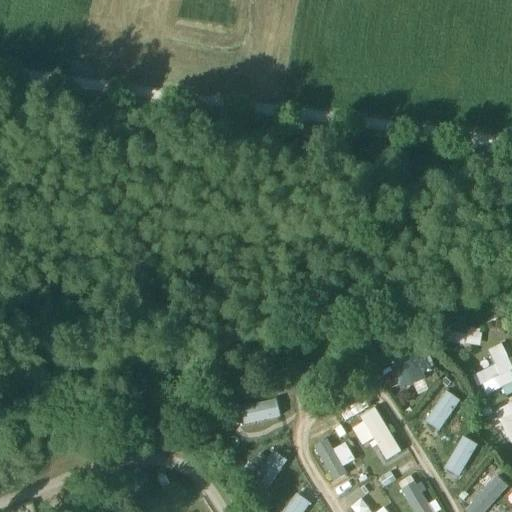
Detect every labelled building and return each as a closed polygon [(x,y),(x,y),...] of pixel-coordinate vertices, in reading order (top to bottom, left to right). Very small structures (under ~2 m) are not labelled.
[(481,334),(457,332),(456,344),(480,346),(481,334)] [(511,366),(502,343),(487,350),(494,366),(476,374),(485,395),(511,383),(511,366)] [(390,363),(396,372),(416,360),(410,351),(390,363)] [(418,362),(395,373),(404,391),(427,380),(418,362)] [(438,433),(461,403),(446,392),(423,422),(438,433)] [(276,399),(242,406),(246,425),(280,417),(276,399)] [(511,403),(497,411),(511,441),(511,440),(511,403)] [(364,423),(353,430),(363,447),(373,441),(386,462),(402,453),(376,408),(360,417),(364,423)] [(459,478),(478,446),(463,437),(443,469),(459,478)] [(333,482),(347,474),(328,438),(314,446),(333,482)] [(266,491),(288,462),(274,451),(251,481),(266,491)] [(487,502),(495,509),(510,492),(493,477),(470,501),(479,510),(487,502)] [(436,511),(431,503),(428,505),(412,480),(399,488),(413,511),(436,511)] [(305,511),(311,505),(296,494),(282,511),(305,511)] [(386,511),(383,508),(377,511),(370,511),(360,500),(349,509),(351,511),(386,511)]
